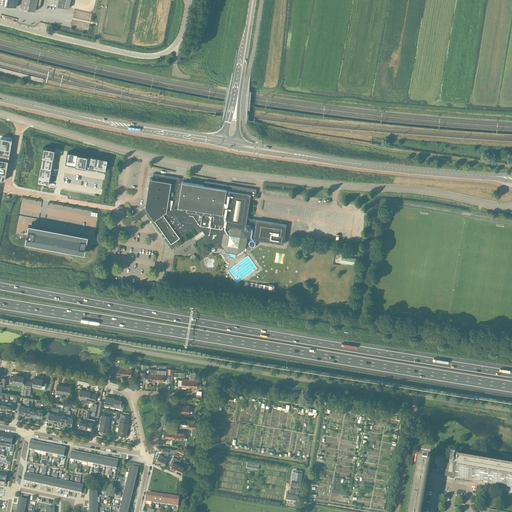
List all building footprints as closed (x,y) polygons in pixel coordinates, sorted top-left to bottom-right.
[(22,0),(20,8),(35,11),(37,0),(22,0)] [(0,178),(4,180),(9,154),(10,149),(12,139),(0,137),(0,178)] [(55,149),(43,147),(37,182),(45,184),(49,185),(55,149)] [(108,159),(68,151),(66,163),(106,171),(108,159)] [(146,207),(142,209),(145,213),(149,211),(154,219),(163,232),(164,234),(166,236),(167,238),(171,243),(194,226),(195,227),(199,233),(197,234),(196,235),(197,237),(198,238),(201,236),(208,245),(224,248),(227,252),(228,252),(236,253),(237,254),(246,248),(246,243),(247,239),(247,238),(283,244),(285,235),(287,225),(253,219),(247,218),(250,201),(250,198),(257,199),(257,197),(255,196),(256,190),(256,189),(254,189),(205,181),(204,185),(182,181),(178,206),(183,207),(182,210),(174,208),(179,181),(179,178),(153,173),(152,178),(150,178),(145,204),(146,204),(146,207)] [(26,236),(25,242),(85,253),(86,247),(85,247),(86,240),(87,240),(88,235),(29,224),(28,229),(29,229),(27,236),(26,236)] [(341,256),(340,262),(354,265),(355,258),(341,256)] [(114,369),(114,373),(116,373),(116,375),(117,375),(117,376),(120,376),(120,375),(123,376),(124,367),(124,363),(117,363),(116,367),(116,369),(114,369)] [(124,367),(123,376),(131,376),(132,368),(124,367)] [(147,374),(146,378),(148,379),(148,381),(149,381),(149,382),(152,382),(152,381),(156,381),(156,369),(149,369),(148,372),(148,374),(147,374)] [(156,370),(156,381),(163,382),(164,374),(165,374),(166,370),(156,370)] [(190,379),(189,387),(192,387),(192,389),(196,389),(196,388),(197,388),(197,387),(200,387),(200,380),(195,379),(196,372),(190,372),(190,374),(190,378),(190,379)] [(10,377),(10,382),(13,383),(13,382),(22,384),(24,376),(15,375),(14,377),(10,377)] [(34,378),(32,385),(33,386),(33,387),(37,387),(37,386),(42,387),(42,385),(46,385),(46,380),(42,379),(43,379),(34,378)] [(181,387),(189,387),(190,379),(182,378),(181,387)] [(56,392),(56,394),(62,395),(63,394),(69,395),(71,387),(57,385),(56,392)] [(81,390),(79,398),(82,399),(82,401),(86,402),(88,402),(88,400),(95,401),(96,394),(90,393),(90,392),(81,390)] [(8,402),(6,411),(12,412),(13,409),(15,409),(16,401),(17,396),(13,396),(12,401),(11,403),(8,402)] [(115,399),(115,398),(106,396),(104,405),(123,408),(124,404),(121,403),(122,400),(115,399)] [(24,414),(26,406),(20,405),(20,402),(18,402),(16,410),(19,410),(18,413),(24,414)] [(38,405),(36,416),(42,417),(43,415),(45,415),(46,409),(44,408),(43,409),(40,409),(41,406),(40,406),(38,405)] [(173,412),(181,413),(182,405),(174,405),(173,412)] [(190,406),(182,405),(181,413),(189,414),(190,406)] [(48,420),(54,422),(55,414),(50,413),(50,412),(47,411),(46,417),(48,418),(48,420)] [(111,416),(102,414),(99,431),(107,432),(111,416)] [(67,416),(65,424),(72,425),(72,423),(75,423),(76,417),(73,416),(73,417),(67,416)] [(78,418),(77,423),(79,423),(78,427),(85,428),(86,420),(87,418),(85,417),(84,417),(83,420),(80,419),(80,418),(78,418)] [(126,428),(128,420),(120,418),(117,434),(126,436),(127,429),(126,428)] [(92,421),(86,420),(85,428),(91,429),(92,426),(94,427),(95,419),(92,419),(92,421)] [(174,427),(173,439),(185,440),(185,432),(176,431),(176,430),(177,430),(178,425),(174,425),(174,427)] [(164,432),(163,436),(165,436),(165,438),(167,438),(167,439),(169,440),(169,438),(173,439),(174,427),(166,426),(166,430),(166,432),(164,432)] [(6,436),(5,448),(10,449),(9,453),(13,453),(14,447),(11,446),(11,444),(12,444),(12,441),(11,441),(12,437),(6,436)] [(167,458),(159,454),(156,461),(159,462),(158,463),(160,463),(164,464),(167,458)] [(173,457),(169,465),(171,466),(170,468),(175,470),(179,462),(180,460),(173,457)] [(421,511),(428,470),(429,470),(429,471),(436,471),(436,466),(436,461),(435,461),(430,461),(430,460),(421,459),(417,458),(417,462),(416,465),(414,476),(407,511),(421,511)] [(179,462),(175,470),(181,473),(185,464),(179,462)] [(442,471),(443,471),(444,471),(443,476),(453,478),(454,478),(455,478),(511,488),(511,474),(457,465),(450,464),(449,465),(446,466),(445,466),(444,467),(444,468),(443,469),(443,471),(442,471)] [(133,468),(130,467),(129,473),(137,475),(139,466),(134,465),(133,468)] [(293,471),(292,479),(301,480),(302,472),(293,471)] [(286,492),(285,498),(297,500),(300,482),(291,481),(289,492),(286,492)] [(77,486),(76,493),(84,495),(86,490),(83,490),(83,487),(77,486)] [(147,494),(145,503),(148,503),(148,505),(151,505),(152,504),(154,504),(155,495),(147,494)] [(155,495),(154,504),(156,504),(156,506),(159,506),(159,505),(162,505),(163,496),(155,495)] [(163,496),(162,505),(164,506),(164,507),(168,508),(168,506),(170,506),(171,497),(163,496)] [(171,497),(170,506),(178,508),(179,499),(171,497)]
